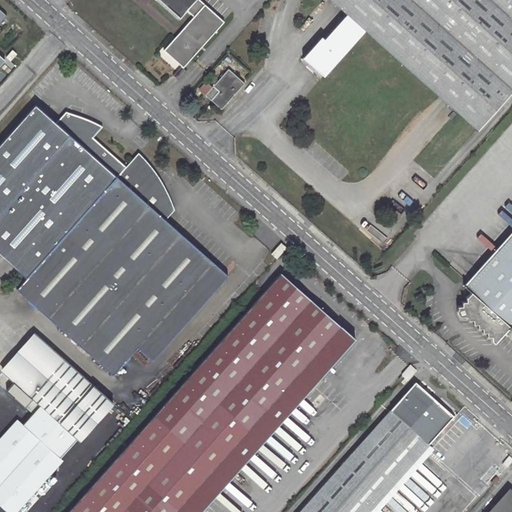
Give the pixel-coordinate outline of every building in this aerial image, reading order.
[(159,0),(180,19),(196,0),(159,0)] [(511,0),(333,0),(347,13),(324,38),(322,36),(304,57),(324,74),(365,28),(478,128),(511,90),(511,0)] [(16,53),(12,50),(6,57),(10,61),(16,53)] [(186,71),(182,67),(174,76),(179,80),(186,71)] [(245,83),(229,69),(205,95),(221,110),(245,83)] [(0,145),(0,254),(27,279),(127,167),(93,138),(103,127),(102,127),(93,122),(83,118),(76,115),(66,112),(56,123),(36,105),(0,145)] [(147,161),(139,153),(127,167),(27,279),(17,290),(114,375),(155,328),(163,335),(172,325),(163,318),(188,291),(203,304),(229,275),(166,220),(175,210),(171,198),(165,186),(161,179),(156,172),(147,161)] [(472,293),(511,246),(511,232),(465,286),(472,293)] [(282,243),(273,254),(277,259),(287,248),(282,243)] [(511,246),(472,293),(455,311),(494,345),(510,326),(511,327),(511,246)] [(282,273),(69,511),(201,511),(355,338),(282,273)] [(155,328),(138,347),(153,360),(203,304),(188,291),(163,318),(172,325),(163,335),(155,328)] [(114,403),(37,335),(4,372),(81,441),(114,403)] [(411,367),(403,376),(403,377),(400,381),(402,383),(403,382),(414,370),(411,367)] [(408,381),(417,372),(414,370),(403,382),(402,383),(404,384),(408,381)] [(370,511),(454,419),(416,386),(303,511),(370,511)] [(17,511),(63,460),(19,421),(0,442),(0,504),(8,511),(17,511)] [(511,511),(511,504),(505,497),(491,511),(511,511)]
